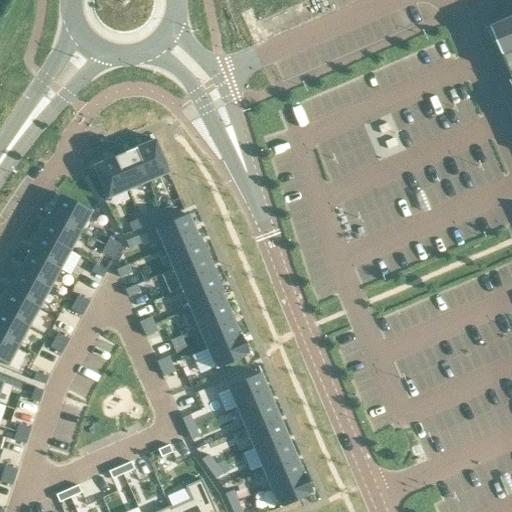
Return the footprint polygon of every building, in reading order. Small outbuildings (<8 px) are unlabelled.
[(511,19),(492,28),(511,74),(511,19)] [(154,140),(134,149),(148,182),(168,173),(154,140)] [(134,149),(113,157),(127,190),(148,182),(134,149)] [(113,157),(92,166),(106,199),(127,190),(113,157)] [(49,214),(80,231),(91,212),(59,195),(58,196),(58,197),(49,214)] [(171,206),(160,211),(163,218),(174,213),(171,206)] [(160,211),(148,215),(152,223),(163,218),(160,211)] [(47,215),(37,233),(70,250),(80,231),(49,214),(47,213),(46,214),(47,215)] [(188,215),(155,229),(163,249),(196,235),(188,215)] [(140,219),(128,224),(132,231),(143,227),(140,219)] [(26,252),(26,253),(27,254),(28,253),(59,270),(70,250),(37,233),(27,252),(26,251),(26,252)] [(196,235),(163,249),(172,269),(206,254),(198,236),(198,235),(198,234),(196,235)] [(137,236),(126,241),(129,249),(140,244),(137,236)] [(109,239),(105,246),(116,251),(120,244),(109,239)] [(105,246),(101,253),(112,259),(116,251),(105,246)] [(27,254),(18,272),(49,289),(59,270),(28,253),(27,254)] [(206,254),(172,269),(180,289),(215,275),(206,254)] [(95,265),(91,272),(102,278),(105,270),(95,265)] [(127,265),(116,270),(119,277),(130,272),(127,265)] [(18,272),(7,291),(38,308),(49,289),(18,272)] [(215,275),(180,289),(189,309),(222,295),(222,296),(224,295),(223,294),(215,275)] [(136,285),(125,290),(128,297),(139,292),(136,285)] [(0,312),(28,327),(38,308),(7,291),(0,304),(0,312)] [(222,295),(189,309),(198,330),(230,316),(222,296),(222,295)] [(78,296),(74,303),(85,308),(89,301),(78,296)] [(74,303),(70,310),(81,316),(85,308),(74,303)] [(0,337),(17,347),(28,327),(0,312),(0,337)] [(230,316),(198,330),(206,350),(240,335),(240,333),(238,334),(230,316)] [(150,317),(139,322),(142,329),(153,324),(150,317)] [(153,324),(142,329),(146,337),(157,332),(153,324)] [(58,334),(54,341),(64,346),(68,339),(58,334)] [(240,335),(206,350),(215,370),(249,355),(248,353),(240,335)] [(0,362),(7,366),(17,347),(0,337),(0,362)] [(54,341),(50,348),(60,353),(64,346),(54,341)] [(168,357),(157,361),(160,369),(171,364),(168,357)] [(171,364),(160,369),(163,376),(174,371),(171,364)] [(36,372),(33,380),(44,384),(47,377),(36,372)] [(260,373),(227,387),(235,408),(268,394),(260,375),(261,375),(260,373)] [(32,394),(31,400),(38,402),(40,396),(42,391),(34,388),(32,394)] [(268,394),(235,408),(244,428),(277,414),(269,396),(269,395),(268,393),(268,394)] [(277,414),(244,428),(252,448),(285,434),(277,414)] [(189,415),(182,418),(187,429),(194,426),(189,415)] [(18,425),(16,433),(27,436),(30,429),(18,425)] [(194,426),(187,429),(191,440),(199,437),(194,426)] [(16,433),(13,440),(25,444),(27,436),(16,433)] [(285,434),(252,448),(261,468),(294,454),(285,434)] [(169,445),(157,450),(158,450),(161,457),(172,452),(169,445)] [(294,454),(261,468),(270,488),(304,474),(303,472),(302,473),(294,454)] [(208,455),(201,459),(208,469),(215,464),(208,455)] [(130,462),(119,467),(123,474),(134,469),(130,462)] [(215,464),(208,469),(215,479),(222,474),(215,464)] [(5,466),(2,474),(14,477),(16,470),(5,466)] [(119,467),(108,472),(111,479),(123,474),(119,467)] [(2,474),(0,480),(0,481),(11,485),(14,477),(2,474)] [(304,474),(270,488),(278,509),(313,494),(312,492),(311,492),(304,474)] [(171,509),(170,509),(170,511),(215,511),(201,479),(185,487),(190,500),(171,509)] [(78,485),(67,490),(70,498),(81,493),(78,485)] [(67,490),(55,495),(56,495),(59,502),(70,498),(67,490)] [(232,490),(225,494),(230,505),(237,501),(232,490)] [(241,511),(237,501),(230,505),(232,511),(241,511)]
